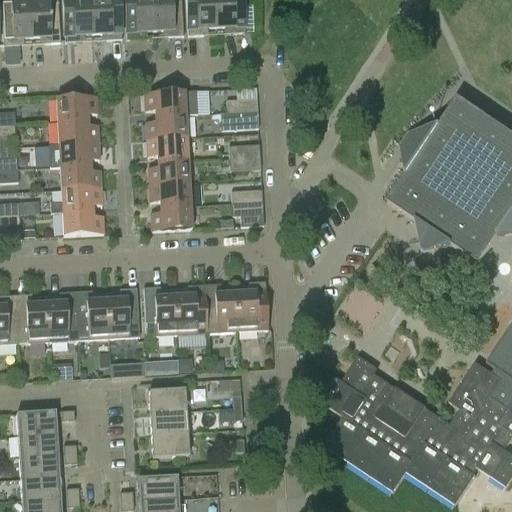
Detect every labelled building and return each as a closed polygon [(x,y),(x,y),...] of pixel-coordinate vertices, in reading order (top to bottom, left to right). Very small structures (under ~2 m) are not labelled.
[(65,0),(66,2),(61,2),(64,46),(79,45),(79,38),(92,38),(90,0),(89,0),(65,0)] [(93,0),(90,0),(92,38),(105,37),(105,44),(121,43),(118,0),(93,0)] [(154,34),(151,0),(123,0),(125,43),(141,42),(141,35),(154,34)] [(151,0),(154,34),(167,34),(167,40),(183,40),(180,0),(151,0)] [(184,0),(187,39),(203,38),(202,32),(215,31),(213,0),(184,0)] [(213,0),(215,31),(228,30),(229,37),(244,36),(242,0),(213,0)] [(29,4),(31,41),(44,40),(44,47),(60,46),(57,2),(29,4)] [(31,41),(29,4),(0,5),(3,49),(18,48),(18,42),(31,41)] [(196,118),(195,95),(143,97),(144,115),(154,115),(154,120),(184,119),(196,118)] [(96,118),(95,100),(55,102),(56,126),(87,124),(86,118),(96,118)] [(406,178),(387,205),(387,206),(422,230),(419,235),(417,235),(421,255),(440,251),(440,249),(444,244),(479,267),(498,239),(511,236),(511,137),(457,101),(438,129),(417,133),(401,157),(406,178)] [(225,104),(226,116),(256,115),(255,102),(225,104)] [(13,115),(0,115),(0,128),(14,128),(13,115)] [(257,131),(256,115),(226,116),(220,117),(221,133),(257,131)] [(184,119),(154,120),(154,126),(145,126),(146,143),(185,141),(184,119)] [(87,130),(87,124),(56,126),(58,148),(98,146),(97,129),(87,130)] [(14,128),(0,128),(0,141),(15,141),(14,128)] [(185,141),(146,143),(147,160),(156,160),(157,166),(187,164),(185,141)] [(48,149),(33,150),(34,171),(49,170),(49,172),(59,171),(89,169),(89,164),(98,163),(98,146),(58,148),(48,149)] [(228,162),(259,160),(258,148),(227,149),(228,162)] [(260,173),(259,160),(228,162),(229,174),(260,173)] [(16,161),(0,161),(0,174),(17,173),(16,161)] [(187,164),(157,166),(157,171),(147,172),(148,189),(188,187),(187,164)] [(89,175),(89,169),(59,171),(60,194),(100,192),(99,175),(89,175)] [(17,173),(0,174),(0,186),(17,186),(17,173)] [(188,187),(148,189),(149,206),(159,206),(159,211),(189,210),(188,187)] [(60,194),(61,205),(50,205),(50,216),(61,215),(61,217),(91,215),(91,209),(101,209),(100,192),(60,194)] [(231,207),(261,206),(261,193),(230,195),(231,207)] [(263,229),(261,206),(231,207),(231,220),(240,219),(240,230),(263,229)] [(0,219),(19,219),(18,207),(0,207),(0,219)] [(150,217),(151,235),(190,233),(189,210),(159,211),(159,217),(150,217)] [(92,221),(91,215),(61,217),(63,240),(102,238),(102,220),(92,221)] [(20,234),(19,219),(0,219),(0,243),(20,242),(20,234)] [(33,234),(20,234),(20,242),(34,242),(33,234)] [(234,296),(236,335),(267,334),(264,285),(247,286),(248,295),(234,296)] [(206,337),(236,335),(234,296),(220,296),(220,287),(203,288),(206,337)] [(187,298),(174,299),(176,339),(177,339),(178,351),(206,350),(205,337),(206,337),(203,288),(187,289),(187,298)] [(145,340),(176,339),(174,299),(160,300),(159,291),(142,292),(145,340)] [(106,303),(108,342),(138,341),(136,292),(119,293),(119,302),(106,303)] [(77,344),(108,342),(106,303),(92,303),(91,294),(75,295),(77,344)] [(47,346),(77,344),(75,295),(58,296),(59,305),(45,306),(47,346)] [(17,347),(47,346),(45,306),(31,307),(31,298),(14,299),(17,347)] [(0,348),(17,347),(14,299),(0,299),(0,348)] [(404,310),(403,312),(451,344),(455,339),(457,335),(466,322),(455,315),(447,328),(409,303),(404,310)] [(488,363),(486,366),(495,372),(491,377),(502,384),(490,401),(507,412),(511,404),(511,326),(497,349),(488,363)] [(336,382),(320,406),(343,421),(323,450),(393,496),(406,477),(455,509),(479,473),(506,491),(511,482),(511,459),(504,454),(511,441),(511,404),(507,412),(490,401),(502,384),(491,377),(475,366),(449,406),(460,414),(450,428),(426,412),(426,411),(425,411),(423,414),(395,395),(397,392),(395,391),(395,392),(365,372),(369,367),(358,360),(341,385),(336,382)] [(177,375),(190,374),(190,361),(176,362),(177,375)] [(222,363),(210,363),(210,374),(222,373),(222,363)] [(51,383),(70,382),(69,366),(50,367),(51,383)] [(143,366),(124,367),(125,380),(143,379),(143,366)] [(147,395),(149,417),(185,415),(184,393),(147,395)] [(231,400),(232,412),(240,411),(239,399),(231,400)] [(241,424),(240,411),(232,412),(233,425),(241,424)] [(73,414),(60,415),(61,425),(73,424),(73,414)] [(54,415),(15,417),(16,440),(56,437),(54,415)] [(185,415),(149,417),(150,439),(186,436),(185,415)] [(186,436),(150,439),(151,461),(188,459),(186,436)] [(57,459),(56,437),(16,440),(18,461),(57,459)] [(243,455),(242,443),(234,443),(234,456),(243,455)] [(63,458),(75,458),(75,449),(62,449),(63,458)] [(63,468),(76,467),(75,458),(63,458),(63,468)] [(58,481),(57,459),(18,461),(19,483),(58,481)] [(137,482),(138,504),(177,502),(176,480),(137,482)] [(59,502),(58,481),(19,483),(20,504),(59,502)] [(78,501),(77,492),(65,492),(65,502),(78,501)] [(119,496),(119,505),(132,505),(132,495),(119,496)] [(78,501),(65,502),(66,511),(78,510),(78,501)] [(59,511),(59,502),(20,504),(20,511),(59,511)] [(177,511),(177,502),(138,504),(138,511),(177,511)]
